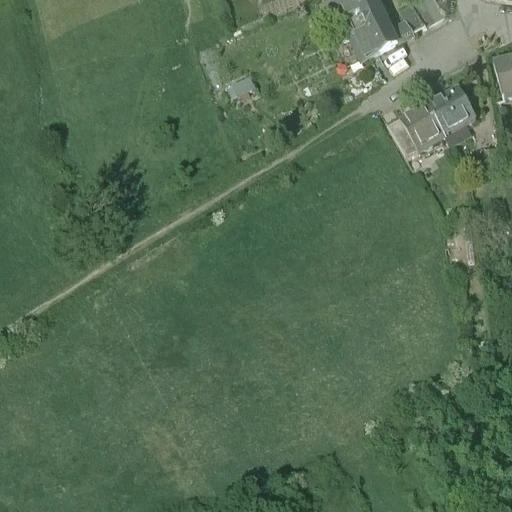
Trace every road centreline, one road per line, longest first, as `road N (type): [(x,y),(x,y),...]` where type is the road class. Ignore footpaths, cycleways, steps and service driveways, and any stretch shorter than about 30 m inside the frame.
road 1 (track): [(369,114),(0,333)]
road 2 (residential): [(369,114),(475,41)]
